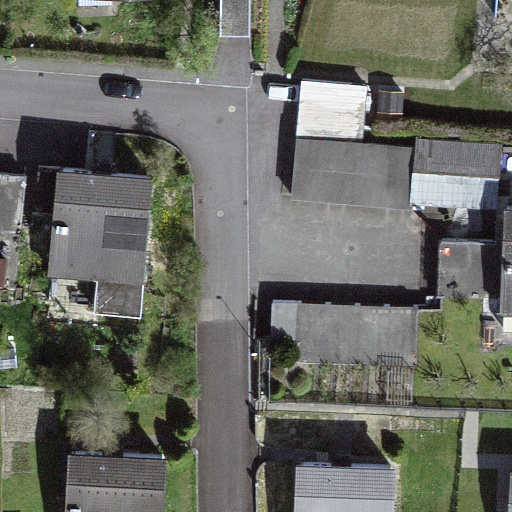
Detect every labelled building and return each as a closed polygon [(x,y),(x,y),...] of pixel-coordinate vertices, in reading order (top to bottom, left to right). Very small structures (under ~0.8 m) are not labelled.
[(219,0),(219,33),(249,33),(249,0),(219,0)] [(296,135),(359,140),(364,83),(301,78),(296,135)] [(359,140),(296,135),(291,195),(410,205),(416,145),(359,140)] [(428,138),(426,163),(496,169),(499,145),(428,138)] [(59,167),(52,259),(99,265),(95,307),(138,311),(150,175),(59,167)] [(0,170),(0,287),(13,289),(24,173),(0,170)] [(440,237),(438,295),(502,298),(501,327),(511,327),(511,204),(506,205),(505,239),(440,237)] [(295,337),(294,360),(414,364),(416,305),(272,299),(270,336),(295,337)] [(68,511),(158,511),(161,454),(72,450),(68,511)] [(300,461),(298,511),(388,511),(390,464),(300,461)]
